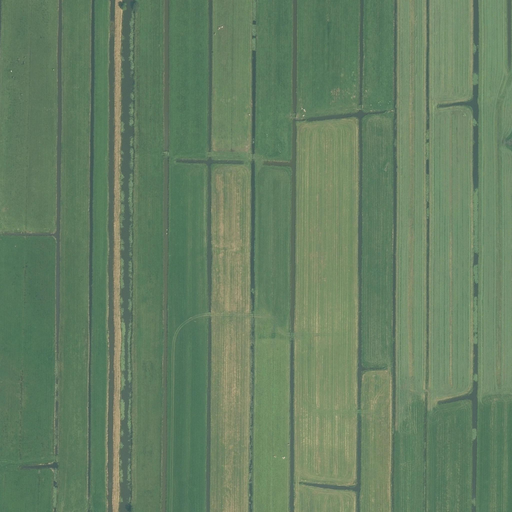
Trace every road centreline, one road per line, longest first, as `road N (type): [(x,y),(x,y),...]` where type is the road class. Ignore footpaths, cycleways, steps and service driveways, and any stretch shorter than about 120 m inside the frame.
road 1 (track): [(174,155),(173,321),(260,316),(287,335),(312,334)]
road 2 (track): [(173,321),(172,511)]
road 3 (track): [(266,155),(174,155),(177,100)]
